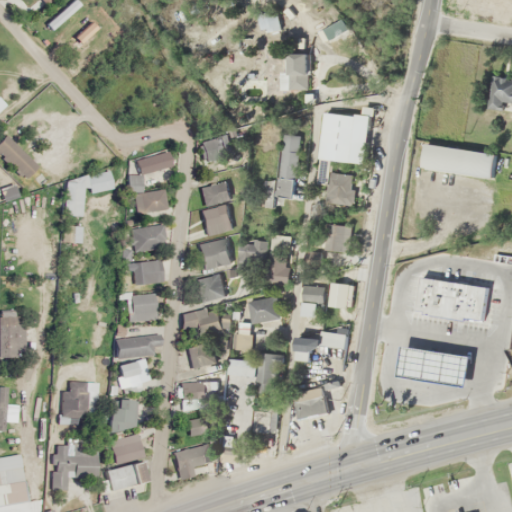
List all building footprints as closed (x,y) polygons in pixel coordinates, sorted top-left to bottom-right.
[(261,32),(280,29),(276,7),(257,11),(261,32)] [(280,89),(291,89),(291,74),(280,74),(280,89)] [(503,102),(511,102),(511,81),(490,79),(487,107),(503,109),(503,102)] [(293,198),(301,131),(283,129),(277,181),(267,180),(265,195),(293,198)] [(225,137),(200,139),(202,158),(227,156),(225,137)] [(421,168),(491,178),(495,153),(425,143),(421,168)] [(133,160),(138,175),(168,165),(163,151),(133,160)] [(108,175),(62,175),(62,217),(80,217),(80,191),(108,191),(108,175)] [(197,187),(202,207),(231,200),(227,180),(197,187)] [(133,191),(133,210),(162,210),(162,191),(133,191)] [(226,208),(201,207),(201,222),(226,223),(226,208)] [(349,251),(349,224),(325,224),(325,251),(349,251)] [(78,226),(61,226),(61,241),(78,241),(78,226)] [(129,249),(160,249),(160,226),(129,226),(129,249)] [(201,270),(231,263),(225,237),(195,244),(201,270)] [(320,253),(306,253),(306,263),(320,263),(320,253)] [(130,261),(130,283),(158,283),(158,261),(130,261)] [(353,284),(331,282),(328,305),(350,308),(353,284)] [(303,303),(325,303),(325,285),(303,285),(303,303)] [(250,322),(279,319),(277,297),(248,300),(250,322)] [(181,334),(194,331),(190,312),(177,315),(181,334)] [(250,330),(233,330),(233,349),(250,349),(250,330)] [(113,357),(159,353),(157,334),(111,338),(113,357)] [(321,353),(320,336),(295,338),(296,361),(311,361),(310,353),(321,353)] [(184,348),(190,369),(217,362),(211,341),(184,348)] [(465,385),(469,355),(401,346),(397,376),(465,385)] [(256,375),(256,359),(229,359),(229,375),(256,375)] [(114,365),(117,378),(134,373),(131,361),(114,365)] [(95,382),(66,381),(65,391),(57,391),(56,425),(85,426),(85,415),(94,415),(95,382)] [(179,410),(206,410),(206,381),(179,381),(179,410)] [(298,418),(327,412),(322,386),(293,392),(298,418)] [(108,400),(105,461),(137,462),(139,401),(108,400)] [(209,433),(208,417),(184,418),(185,435),(209,433)] [(63,488),(64,475),(71,476),(73,446),(52,444),(50,487),(63,488)] [(0,456),(0,504),(23,503),(19,454),(0,456)] [(144,480),(138,460),(101,471),(107,491),(144,480)]
